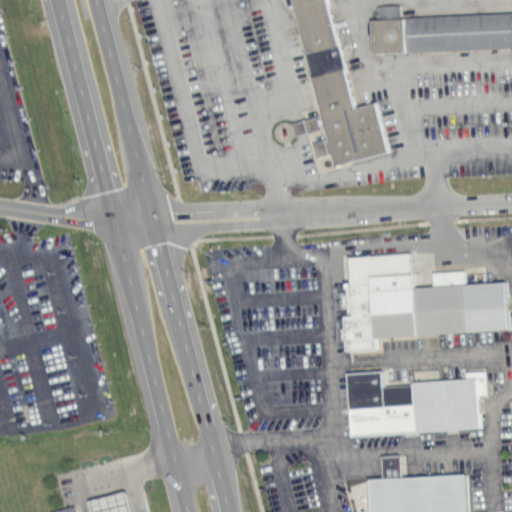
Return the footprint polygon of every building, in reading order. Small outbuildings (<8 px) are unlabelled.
[(291,0),(317,116),(290,122),(293,135),(322,128),(324,139),(311,142),(314,156),(330,153),(332,164),(384,153),(373,102),(350,107),(326,0),(291,0)] [(511,11),(399,16),(398,4),(376,5),(377,19),(368,19),(370,53),(511,47),(511,11)] [(346,282),(348,311),(344,312),(346,346),(508,325),(506,278),(372,286),(371,280),(346,282)] [(479,427),(478,394),(486,394),(485,368),(464,369),(464,378),(380,382),(379,369),(344,370),(347,433),(479,427)] [(398,474),(398,452),(379,453),(379,476),(366,476),(367,511),(467,511),(466,471),(398,474)] [(132,511),(126,486),(87,496),(91,511),(87,511),(132,511)] [(76,511),(74,502),(49,508),(50,511),(76,511)]
